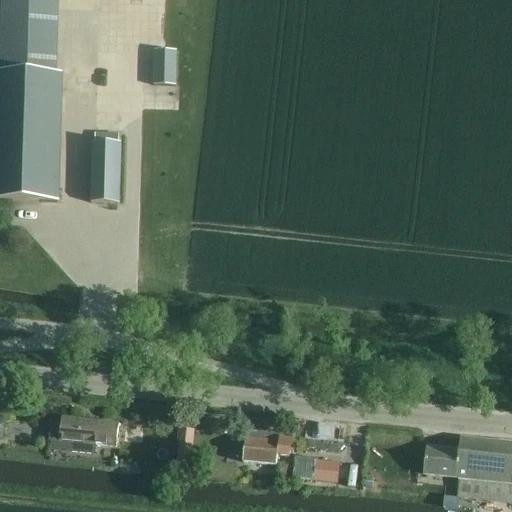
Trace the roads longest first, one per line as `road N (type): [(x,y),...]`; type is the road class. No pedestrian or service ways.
road 1 (tertiary): [(511,424),(0,373)]
road 2 (track): [(143,348),(186,341),(511,378)]
road 3 (track): [(0,498),(138,511)]
